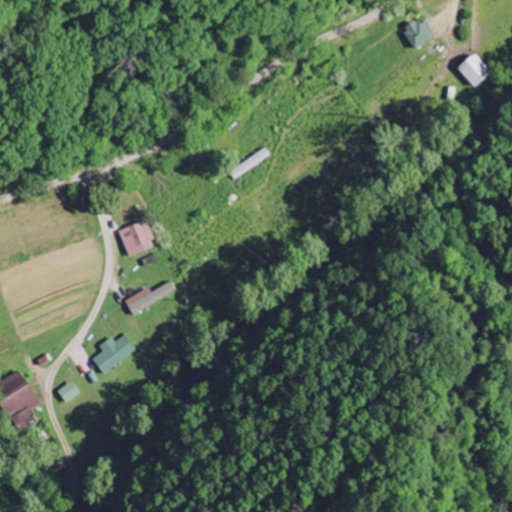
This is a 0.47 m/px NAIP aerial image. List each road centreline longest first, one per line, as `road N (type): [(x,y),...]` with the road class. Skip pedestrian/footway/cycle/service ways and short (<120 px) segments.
road 1 (secondary): [(0,199),(167,139),(269,69),(395,0)]
road 2 (residential): [(71,178),(98,190),(110,253),(94,316),(49,384),(74,473),(72,511)]
